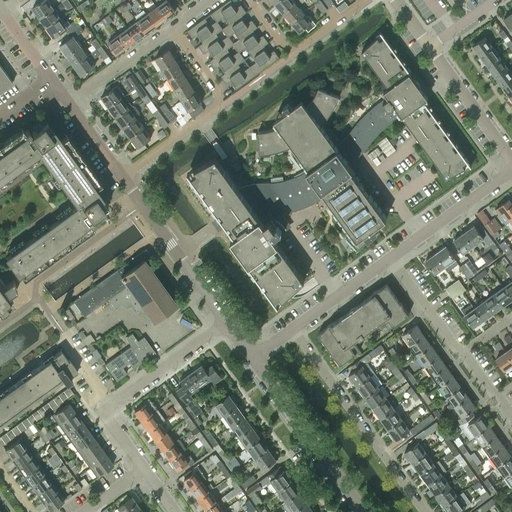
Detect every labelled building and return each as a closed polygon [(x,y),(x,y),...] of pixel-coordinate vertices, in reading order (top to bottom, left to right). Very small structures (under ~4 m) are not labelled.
[(44,0),(32,9),(39,18),(52,8),(46,0),(44,0)] [(72,7),(67,0),(63,0),(61,2),(67,10),(72,7)] [(234,8),(232,5),(234,4),(230,0),(229,0),(211,13),(216,21),(217,22),(223,17),(229,25),(242,15),(241,15),(246,12),(240,4),(234,8)] [(278,0),(275,4),(283,13),(295,2),(293,0),(278,0)] [(320,0),(315,4),(322,13),(327,10),(320,0)] [(334,5),(330,0),(323,0),(329,8),(334,5)] [(79,5),(83,10),(89,6),(85,1),(79,5)] [(128,1),(124,4),(128,10),(132,7),(128,1)] [(167,1),(157,8),(165,19),(175,12),(167,1)] [(303,12),(295,2),(283,13),(290,22),(303,12)] [(124,12),(128,10),(124,4),(120,6),(124,12)] [(59,18),(52,8),(39,18),(46,27),(59,18)] [(157,8),(147,15),(156,26),(165,19),(157,8)] [(311,21),(303,12),(290,22),(299,32),(305,27),(308,31),(316,24),(312,20),(311,21)] [(511,13),(503,19),(511,31),(511,13)] [(104,18),(109,23),(113,21),(108,15),(104,18)] [(147,15),(138,22),(146,33),(156,26),(147,15)] [(246,24),(243,20),(245,19),(242,15),(229,25),(222,29),(227,36),(228,37),(234,33),(240,40),(253,30),(257,27),(251,19),(246,24)] [(79,25),(76,20),(66,27),(59,18),(46,27),(54,38),(65,30),(68,33),(79,25)] [(105,26),(109,23),(104,18),(101,20),(105,26)] [(216,21),(210,25),(205,18),(187,30),(193,38),(198,34),(201,37),(199,38),(202,43),(203,43),(216,33),(222,29),(217,22),(216,21)] [(136,40),(146,33),(138,22),(128,29),(136,40)] [(80,46),(74,38),(83,31),(79,25),(68,33),(71,38),(60,46),(66,55),(80,46)] [(128,29),(118,36),(126,47),(136,40),(128,29)] [(257,39),(255,36),(256,35),(253,30),(240,40),(233,44),(238,51),(239,52),(245,48),(250,54),(251,55),(264,45),(268,42),(262,35),(257,39)] [(498,33),(503,39),(507,36),(502,30),(498,33)] [(227,36),(221,40),(216,33),(203,43),(202,43),(198,46),(204,53),(209,49),(212,52),(210,53),(214,58),(227,49),(233,44),(228,37),(227,36)] [(126,47),(118,36),(108,43),(117,54),(126,47)] [(334,107),(339,96),(318,88),(315,94),(311,100),(307,106),(302,99),(290,108),(288,104),(283,108),(285,111),(274,120),(279,127),(272,129),(265,131),(258,131),(259,154),(270,153),(282,150),(292,146),(309,168),(306,170),(306,171),(305,172),(304,172),(296,176),(288,179),(279,181),(271,182),(263,182),(255,183),(248,185),(244,186),(241,187),(238,188),(216,157),(195,168),(195,169),(190,172),(188,170),(188,171),(222,218),(217,221),(221,226),(224,224),(224,225),(226,224),(235,236),(231,239),(239,251),(238,251),(278,305),(279,305),(278,304),(295,289),(304,280),(278,244),(278,243),(274,236),(285,228),(286,228),(281,223),(279,221),(277,219),(282,214),(288,212),(298,209),(307,206),(317,202),(325,197),(332,205),(351,232),(345,236),(357,248),(356,250),(356,251),(378,230),(377,231),(374,227),(386,219),(350,171),(352,170),(349,165),(355,160),(359,156),(362,152),(366,148),(369,143),(376,136),(383,128),(391,122),(400,115),(402,117),(405,114),(446,170),(442,173),(446,178),(465,167),(464,166),(462,164),(467,160),(458,148),(456,150),(452,146),(455,143),(450,136),(447,138),(443,133),(446,131),(441,124),(438,126),(435,121),(438,119),(432,111),(429,114),(426,109),(429,107),(424,100),(428,98),(419,86),(420,85),(384,36),(380,40),(378,37),(377,36),(361,51),(365,56),(368,54),(391,85),(383,91),(387,97),(385,99),(374,107),(364,115),(355,125),(350,133),(343,140),(336,146),(321,125),(328,116),(334,107)] [(480,56),(492,47),(485,37),(472,46),(480,56)] [(90,42),(96,49),(101,46),(95,39),(90,42)] [(268,54),(266,51),(267,50),(264,45),(251,55),(256,62),(249,66),(255,74),(279,58),(274,50),(268,54)] [(87,56),(80,46),(66,55),(74,65),(87,56)] [(99,55),(103,60),(108,56),(101,46),(96,49),(96,50),(87,56),(74,65),(81,76),(94,66),(91,61),(99,55)] [(487,66),(499,57),(492,47),(480,56),(487,66)] [(155,58),(162,69),(176,60),(169,49),(155,58)] [(238,51),(232,56),(227,49),(214,58),(209,61),(215,69),(220,65),(222,68),(221,69),(224,73),(225,74),(238,64),(244,60),(244,59),(239,52),(238,51)] [(494,76),(507,67),(499,57),(487,66),(494,76)] [(182,71),(176,60),(162,69),(168,79),(182,71)] [(249,66),(243,71),(238,64),(225,74),(224,73),(220,76),(226,84),(231,80),(234,83),(232,84),(236,88),(255,74),(249,66)] [(0,91),(11,83),(0,67),(0,91)] [(502,86),(511,78),(511,74),(507,67),(494,76),(502,86)] [(142,83),(147,79),(140,69),(135,72),(142,83)] [(189,81),(182,71),(168,79),(174,90),(189,81)] [(132,74),(123,81),(130,91),(140,84),(132,74)] [(509,96),(511,94),(511,78),(502,86),(509,96)] [(174,90),(181,100),(195,92),(189,81),(174,90)] [(149,93),(154,89),(149,83),(145,86),(149,93)] [(101,97),(108,107),(122,97),(114,87),(101,97)] [(137,91),(142,98),(147,94),(142,88),(137,91)] [(149,93),(154,99),(159,96),(154,89),(149,93)] [(181,100),(188,111),(194,107),(202,103),(195,92),(181,100)] [(142,98),(147,105),(152,101),(147,94),(142,98)] [(129,107),(122,97),(108,107),(115,117),(129,107)] [(159,106),(164,113),(169,109),(164,103),(159,106)] [(115,117),(123,127),(136,117),(129,107),(115,117)] [(198,114),(194,107),(188,111),(192,118),(194,117),(196,115),(198,114)] [(152,112),(157,118),(162,115),(157,108),(152,112)] [(176,119),(169,109),(164,113),(171,123),(176,119)] [(162,115),(157,118),(164,128),(169,124),(162,115)] [(123,127),(130,137),(143,127),(136,117),(123,127)] [(21,126),(0,141),(0,247),(19,274),(20,276),(22,278),(23,279),(94,228),(91,224),(94,221),(93,220),(94,220),(91,217),(98,213),(98,214),(98,213),(101,211),(101,212),(101,211),(106,207),(107,206),(105,203),(100,196),(94,187),(100,183),(101,182),(66,134),(65,135),(59,139),(53,131),(46,121),(45,121),(39,126),(39,125),(38,125),(39,125),(39,126),(36,128),(36,127),(35,127),(36,127),(36,128),(30,132),(28,129),(28,130),(27,129),(24,131),(21,126)] [(143,127),(130,137),(137,147),(151,137),(143,127)] [(229,167),(234,173),(241,168),(237,161),(229,167)] [(510,221),(511,219),(511,204),(511,205),(508,200),(495,209),(499,215),(503,212),(510,221)] [(492,234),(497,230),(490,221),(485,225),(492,234)] [(464,233),(473,246),(483,239),(488,245),(493,241),(482,227),(477,230),(474,226),(464,233)] [(473,246),(464,233),(454,240),(463,253),(473,246)] [(451,269),(459,263),(455,259),(446,246),(436,253),(445,266),(448,264),(451,269)] [(0,247),(0,283),(2,285),(11,279),(12,279),(14,282),(15,283),(17,282),(22,278),(20,276),(19,274),(0,247)] [(142,308),(151,321),(174,304),(143,260),(150,256),(148,253),(145,249),(72,301),(83,317),(108,299),(115,309),(122,303),(128,305),(134,314),(142,308)] [(434,274),(445,266),(436,253),(425,261),(434,274)] [(464,263),(473,275),(478,271),(469,259),(464,263)] [(459,267),(468,279),(473,275),(464,263),(459,267)] [(511,280),(503,287),(511,298),(511,268),(510,265),(504,269),(511,279),(511,280)] [(479,274),(482,277),(488,273),(485,269),(479,274)] [(0,311),(6,307),(7,306),(11,303),(8,299),(10,298),(11,297),(11,296),(10,296),(8,293),(14,288),(15,287),(13,284),(15,283),(14,282),(12,279),(11,279),(2,285),(0,283),(0,311)] [(458,280),(456,282),(445,289),(449,294),(461,285),(458,280)] [(335,357),(340,364),(360,350),(354,342),(383,321),(389,329),(409,315),(404,308),(402,302),(400,303),(387,284),(379,289),(374,291),(371,296),(357,306),(352,308),(348,312),(334,322),(329,324),(325,328),(318,334),(332,352),(331,354),(335,357)] [(452,299),(462,291),(465,290),(461,285),(449,294),(452,299)] [(494,294),(502,306),(511,299),(511,298),(503,287),(494,294)] [(502,306),(494,294),(484,301),(493,313),(502,306)] [(493,313),(484,301),(474,308),(483,320),(493,313)] [(483,320),(474,308),(464,315),(473,327),(483,320)] [(402,335),(410,345),(423,335),(416,325),(402,335)] [(104,364),(105,364),(116,380),(155,353),(143,336),(137,341),(131,333),(125,338),(130,345),(104,364)] [(88,334),(85,336),(82,339),(87,346),(93,341),(88,334)] [(417,356),(431,346),(423,335),(410,345),(417,356)] [(368,354),(372,359),(384,350),(380,345),(368,354)] [(425,366),(438,356),(431,346),(417,356),(425,366)] [(388,350),(394,357),(398,354),(392,347),(388,350)] [(77,370),(69,359),(67,360),(60,350),(0,393),(0,420),(60,376),(66,384),(72,380),(69,376),(77,370)] [(511,364),(511,360),(506,352),(496,359),(504,370),(511,364)] [(372,359),(368,354),(351,366),(354,371),(349,375),(356,386),(370,376),(374,373),(367,362),(372,359)] [(394,357),(398,363),(402,360),(398,354),(394,357)] [(438,356),(425,366),(432,376),(446,367),(438,356)] [(191,372),(201,386),(212,378),(215,383),(222,378),(212,365),(206,370),(202,364),(191,372)] [(391,368),(396,374),(400,371),(396,365),(391,368)] [(439,387),(453,377),(446,367),(432,376),(439,387)] [(403,370),(408,378),(412,375),(407,368),(403,370)] [(201,386),(191,372),(180,380),(183,385),(177,390),(195,415),(203,411),(190,394),(201,386)] [(408,378),(413,384),(417,381),(412,375),(408,378)] [(370,376),(356,386),(364,397),(378,387),(370,376)] [(453,377),(439,387),(447,397),(460,387),(453,377)] [(378,387),(364,397),(372,407),(386,397),(378,387)] [(450,410),(454,407),(468,397),(460,387),(447,397),(451,403),(447,406),(450,410)] [(64,392),(68,397),(73,393),(70,388),(64,392)] [(418,391),(423,398),(427,395),(422,388),(418,391)] [(68,397),(64,392),(59,396),(63,401),(68,397)] [(223,415),(237,405),(229,394),(215,404),(223,415)] [(423,398),(428,404),(432,401),(427,395),(423,398)] [(63,401),(59,396),(54,399),(58,405),(63,401)] [(144,401),(145,403),(135,410),(142,421),(158,409),(149,397),(144,401)] [(380,418),(393,408),(386,397),(372,407),(380,418)] [(475,408),(468,397),(454,407),(461,417),(459,419),(462,423),(473,415),(470,411),(475,408)] [(58,405),(54,399),(48,403),(52,409),(58,405)] [(52,409),(48,403),(43,407),(47,412),(52,409)] [(58,424),(74,412),(68,403),(51,415),(58,424)] [(231,426),(245,416),(237,405),(223,415),(231,426)] [(47,412),(43,407),(38,411),(42,416),(47,412)] [(388,429),(401,419),(393,408),(380,418),(388,429)] [(158,409),(142,421),(149,430),(160,423),(165,419),(158,409)] [(433,411),(438,418),(442,415),(437,409),(433,411)] [(42,416),(38,411),(32,415),(36,420),(42,416)] [(64,432),(81,420),(74,412),(58,424),(64,432)] [(36,420),(32,415),(27,419),(31,424),(36,420)] [(409,430),(413,435),(434,420),(431,415),(409,430)] [(438,418),(442,424),(446,421),(442,415),(438,418)] [(199,416),(194,419),(198,425),(203,422),(199,416)] [(239,437),(253,427),(245,416),(231,426),(239,437)] [(475,436),(489,426),(481,416),(467,425),(475,436)] [(31,424),(27,419),(22,423),(26,428),(31,424)] [(409,430),(401,419),(388,429),(396,440),(409,430)] [(70,441),(87,429),(81,420),(64,432),(70,441)] [(414,437),(418,442),(439,427),(436,422),(414,437)] [(26,428),(22,423),(16,427),(20,432),(26,428)] [(156,440),(167,432),(160,423),(149,430),(156,440)] [(489,426),(475,436),(482,446),(496,436),(489,426)] [(20,432),(16,427),(11,430),(15,436),(20,432)] [(246,447),(260,437),(253,427),(239,437),(246,447)] [(77,450),(93,438),(87,429),(70,441),(77,450)] [(15,436),(11,430),(6,434),(10,440),(15,436)] [(167,432),(156,440),(163,450),(174,442),(167,432)] [(10,440),(6,434),(0,438),(4,443),(10,440)] [(212,449),(203,436),(199,439),(209,452),(212,449)] [(482,446),(490,456),(503,446),(496,436),(482,446)] [(11,458),(27,446),(21,437),(4,449),(11,458)] [(254,458),(268,448),(260,437),(246,447),(254,458)] [(453,440),(459,448),(463,445),(458,437),(453,440)] [(93,438),(77,450),(83,459),(100,447),(93,438)] [(181,452),(186,448),(179,438),(174,442),(163,450),(170,460),(181,452)] [(210,441),(214,447),(218,444),(214,438),(210,441)] [(58,450),(61,448),(57,442),(53,445),(58,450)] [(412,463),(426,453),(418,442),(404,452),(412,463)] [(447,445),(452,451),(456,448),(452,442),(447,445)] [(459,448),(463,454),(467,451),(463,445),(459,448)] [(17,467),(33,455),(27,446),(11,458),(17,467)] [(503,446),(490,456),(497,467),(511,457),(503,446)] [(51,447),(47,449),(51,455),(55,452),(51,447)] [(83,459),(89,467),(106,455),(100,447),(83,459)] [(62,456),(66,453),(61,448),(58,450),(62,456)] [(268,448),(254,458),(262,469),(276,459),(268,448)] [(59,458),(55,452),(51,455),(55,461),(59,458)] [(181,452),(170,460),(177,470),(188,462),(190,465),(195,462),(190,455),(185,458),(181,452)] [(450,452),(443,457),(447,462),(454,457),(450,452)] [(221,456),(226,462),(230,459),(225,453),(221,456)] [(434,464),(434,463),(426,453),(412,463),(420,474),(434,464)] [(33,455),(17,467),(23,475),(40,463),(33,455)] [(106,455),(89,467),(96,476),(113,464),(106,455)] [(505,476),(511,471),(511,458),(511,457),(497,467),(505,476)] [(468,461),(473,468),(478,465),(472,458),(468,461)] [(66,462),(70,468),(74,465),(70,459),(66,462)] [(226,462),(230,469),(234,466),(230,459),(226,462)] [(442,475),(441,474),(446,470),(439,460),(434,463),(434,464),(420,474),(428,485),(442,475)] [(23,475),(30,484),(46,472),(40,463),(23,475)] [(64,473),(68,470),(64,464),(60,467),(64,473)] [(463,467),(467,473),(471,469),(467,464),(463,467)] [(74,465),(70,468),(74,474),(78,471),(74,465)] [(191,489),(202,481),(206,478),(197,465),(184,474),(186,477),(184,479),(191,489)] [(224,473),(227,470),(228,470),(224,465),(220,468),(224,473)] [(292,480),(284,469),(283,470),(280,465),(258,482),(246,491),(249,495),(260,488),(261,489),(271,482),(278,491),(292,480)] [(473,468),(478,474),(482,471),(478,465),(473,468)] [(471,478),(475,475),(471,469),(467,473),(471,478)] [(68,470),(64,473),(68,478),(72,475),(68,470)] [(46,472),(30,484),(36,493),(52,481),(46,472)] [(253,474),(240,483),(244,489),(257,480),(253,474)] [(435,495),(449,485),(442,475),(428,485),(435,495)] [(83,478),(79,481),(84,487),(88,484),(83,478)] [(492,485),(487,478),(483,481),(488,488),(492,485)] [(278,491),(285,501),(299,491),(292,480),(278,491)] [(42,502),(59,490),(52,481),(36,493),(42,502)] [(202,481),(191,489),(198,499),(209,491),(202,481)] [(73,485),(77,491),(81,488),(77,482),(73,485)] [(236,494),(242,490),(239,484),(234,488),(235,488),(232,489),(236,494)] [(435,495),(443,506),(457,496),(449,485),(435,495)] [(488,488),(492,495),(497,491),(492,485),(488,488)] [(65,499),(59,490),(42,502),(49,511),(65,499)] [(209,491),(198,499),(205,508),(216,501),(209,491)] [(285,501),(292,511),(293,511),(307,502),(299,491),(285,501)] [(474,500),(478,505),(490,496),(486,491),(474,500)] [(250,496),(257,506),(261,502),(254,492),(250,496)] [(457,496),(443,506),(447,511),(457,511),(465,507),(457,496)] [(131,511),(139,507),(132,497),(118,507),(122,511),(131,511)] [(479,507),(483,511),(495,503),(492,498),(479,507)] [(508,505),(503,498),(498,502),(503,508),(508,505)] [(216,501),(205,508),(207,511),(221,511),(223,511),(216,501)] [(314,511),(307,502),(293,511),(314,511)]
